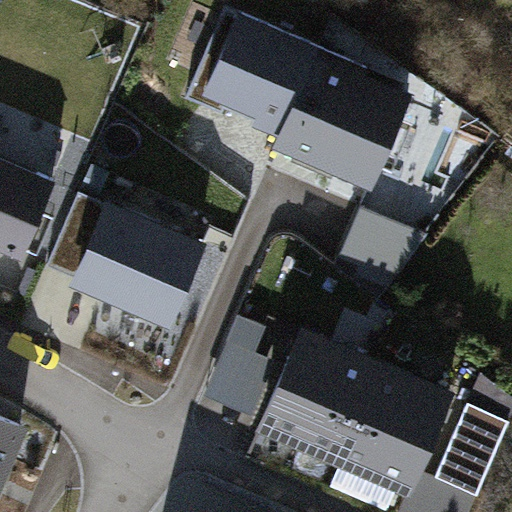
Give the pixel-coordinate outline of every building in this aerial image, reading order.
[(282,110),(369,156),(407,84),(320,38),(282,110)] [(0,237),(21,247),(56,170),(0,144),(0,237)] [(80,273),(175,315),(207,242),(113,200),(80,273)] [(342,265),(404,287),(427,224),(365,202),(342,265)] [(245,309),(213,391),(263,410),(283,357),(260,349),(271,319),(245,309)] [(266,422),(403,486),(448,391),(311,327),(266,422)] [(444,471),(485,489),(511,425),(511,413),(476,398),(444,471)] [(0,453),(13,424),(0,418),(0,453)]
